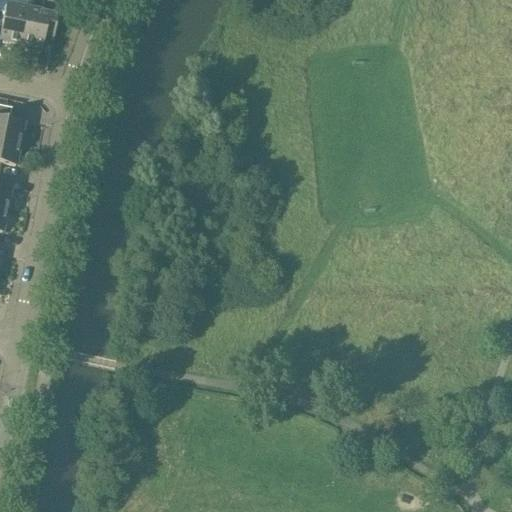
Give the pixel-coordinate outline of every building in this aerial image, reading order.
[(0,40),(21,45),(28,8),(6,3),(0,35),(0,40)] [(28,8),(21,45),(43,49),(45,36),(54,37),(59,8),(51,6),(49,12),(28,8)] [(0,141),(19,145),(23,123),(4,119),(6,108),(0,106),(0,141)] [(0,141),(0,164),(15,167),(19,145),(0,141)] [(0,210),(6,212),(6,209),(9,209),(12,194),(9,194),(10,190),(0,188),(0,210)] [(0,233),(1,234),(2,231),(5,231),(8,216),(5,216),(6,212),(0,210),(0,233)]
